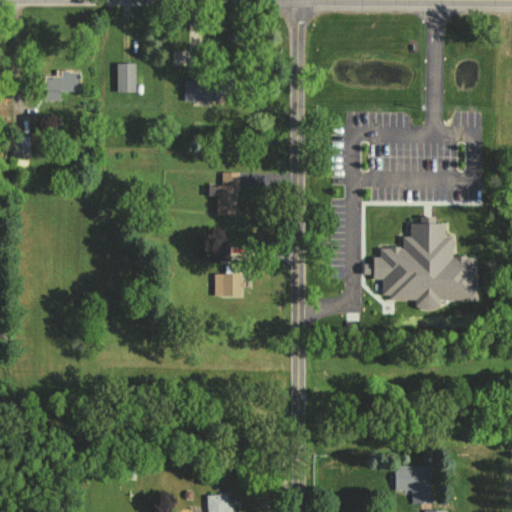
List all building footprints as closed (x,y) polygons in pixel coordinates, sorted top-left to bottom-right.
[(116,92),(134,91),(133,63),(115,63),(116,92)] [(42,75),(42,100),(59,100),(59,90),(78,90),(78,70),(59,70),(59,75),(42,75)] [(182,77),(182,100),(193,100),(193,99),(231,99),(231,77),(182,77)] [(29,134),(14,134),(14,155),(29,155),(29,134)] [(236,171),(220,171),(220,185),(207,184),(206,195),(215,195),(215,214),(235,214),(236,171)] [(476,300),(476,275),(470,255),(451,255),(451,236),(443,236),(443,222),(408,222),(408,234),(400,237),(400,246),(392,246),(387,247),(378,247),(378,255),(371,257),(371,279),(379,279),(380,282),(380,298),(411,299),(414,309),(430,309),(439,307),(439,300),(476,300)] [(429,464),(393,465),(393,489),(410,488),(410,503),(430,503),(429,464)] [(206,511),(230,511),(230,504),(225,504),(225,493),(205,494),(206,511)]
